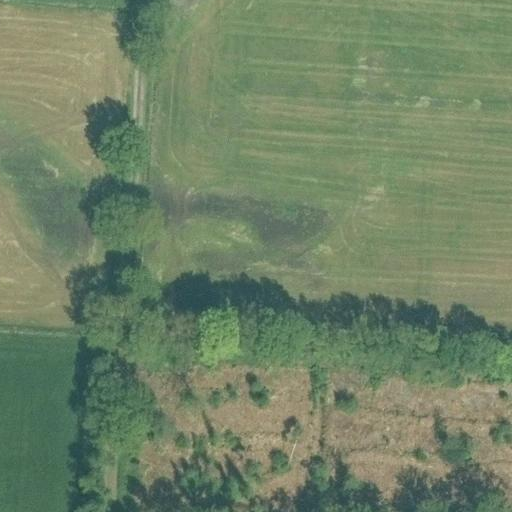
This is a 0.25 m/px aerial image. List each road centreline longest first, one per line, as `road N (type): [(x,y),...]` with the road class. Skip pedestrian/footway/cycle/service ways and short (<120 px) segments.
road 1 (track): [(119,334),(147,0)]
road 2 (track): [(119,334),(103,511)]
